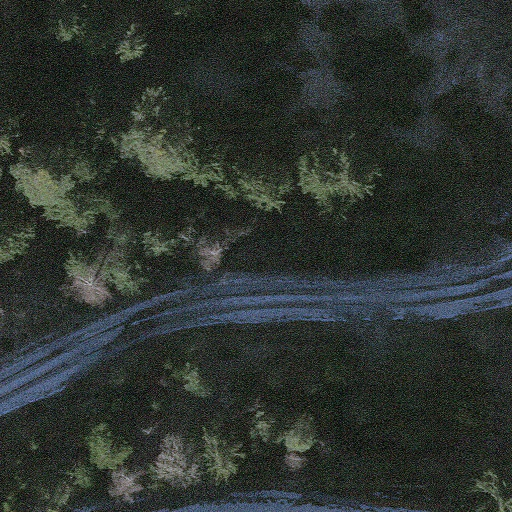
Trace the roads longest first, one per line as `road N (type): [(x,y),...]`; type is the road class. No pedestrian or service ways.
road 1 (unclassified): [(511,271),(452,295),(205,300),(109,336),(0,391)]
road 2 (tertiary): [(171,511),(253,498),(322,511)]
